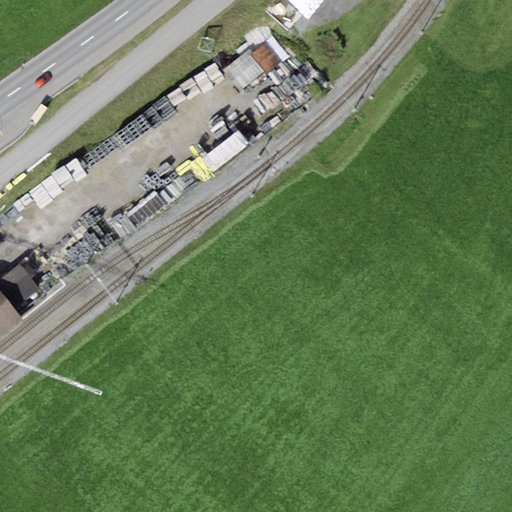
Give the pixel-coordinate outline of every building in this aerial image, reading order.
[(243,90),(281,61),(265,40),(227,68),(243,90)] [(45,109),(38,104),(29,119),(36,123),(45,109)] [(238,127),(202,154),(213,168),(249,141),(238,127)] [(0,279),(0,290),(16,311),(42,290),(20,263),(0,279)] [(0,336),(22,319),(16,311),(0,290),(0,336)]
